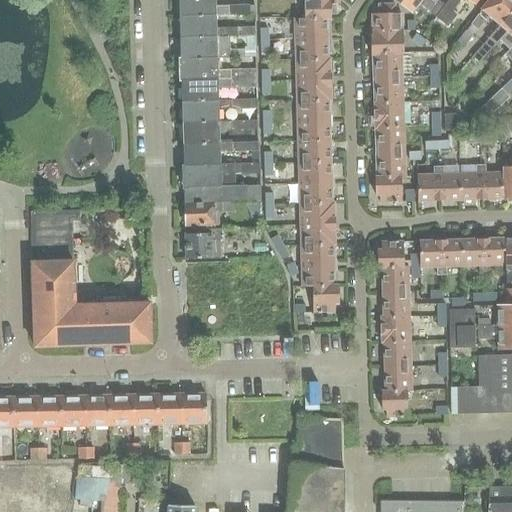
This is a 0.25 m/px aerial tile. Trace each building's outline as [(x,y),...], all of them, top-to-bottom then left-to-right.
[(254,15),(254,6),(215,7),(215,0),(180,0),(181,17),(216,16),(254,15)] [(330,3),(332,3),(339,3),(334,0),(307,0),(307,2),(303,2),(304,19),(326,20),(326,19),(330,19),(330,3)] [(419,6),(429,14),(430,14),(437,5),(430,0),(392,0),(395,2),(412,15),(419,6)] [(468,0),(475,5),(479,0),(449,0),(444,7),(452,13),(461,0),(468,0)] [(488,18),(498,26),(511,12),(511,0),(490,0),(478,15),(470,25),(478,31),(488,18)] [(372,15),(372,32),(402,31),(402,14),(395,14),(395,5),(378,5),(379,14),(372,15)] [(437,16),(436,18),(445,26),(454,15),(452,13),(444,7),(437,16)] [(511,12),(498,26),(488,39),(472,58),(480,66),(507,34),(511,38),(511,12)] [(181,38),(217,37),(217,38),(228,37),(254,37),(254,28),(216,29),(216,16),(181,17),(181,38)] [(293,20),(293,40),(327,40),(326,20),(304,19),(293,20)] [(260,41),(269,41),(269,29),(259,29),(260,41)] [(375,55),(403,54),(403,51),(402,31),(372,32),(371,32),(371,37),(370,37),(371,55),(375,55)] [(472,37),(465,32),(454,46),(461,51),(472,37)] [(426,41),(417,34),(412,41),(421,48),(426,41)] [(229,50),(228,37),(217,38),(217,37),(181,38),(182,59),(180,59),(180,60),(217,58),(217,60),(236,59),(236,50),(229,50)] [(293,48),(294,60),(329,60),(329,59),(327,60),(327,40),(293,40),(293,48)] [(269,41),(260,41),(260,53),(269,53),(269,41)] [(255,48),(245,48),(245,59),(255,59),(255,48)] [(403,79),(403,69),(403,54),(375,55),(376,79),(403,79)] [(217,71),(217,60),(217,58),(180,60),(181,81),(256,78),(256,70),(217,71)] [(294,60),(294,81),(326,81),(326,76),(331,76),(330,73),(329,60),(294,60)] [(430,78),(438,78),(438,66),(429,66),(430,78)] [(261,82),(270,82),(270,70),(260,70),(261,82)] [(183,81),(183,102),(218,101),(218,89),(256,88),(256,78),(181,81),(183,81)] [(438,78),(430,78),(430,90),(439,90),(438,78)] [(376,79),(376,103),(404,103),(403,79),(376,79)] [(294,81),(295,102),(329,102),(330,101),(330,88),(331,88),(331,85),(326,85),(326,81),(294,81)] [(270,82),(261,82),(261,95),(271,95),(270,82)] [(501,89),(495,95),(503,104),(509,98),(508,97),(501,89)] [(183,102),(184,124),(219,122),(218,110),(257,109),(256,100),(218,101),(183,102)] [(295,102),(296,122),(329,122),(329,102),(295,102)] [(375,129),(377,129),(405,128),(404,103),(376,103),(374,104),(375,129)] [(262,124),(271,124),(271,112),(262,112),(262,124)] [(455,114),(444,115),(445,131),(464,130),(464,123),(455,114)] [(431,127),(440,127),(440,115),(431,115),(431,127)] [(184,124),(184,145),(220,144),(219,132),(257,131),(257,122),(219,123),(219,122),(184,124)] [(296,122),(296,142),(330,142),(329,122),(296,122)] [(271,124),(262,124),(262,136),(272,136),(271,124)] [(440,127),(431,127),(431,139),(441,139),(440,127)] [(377,129),(378,153),(405,153),(405,128),(377,129)] [(479,146),(479,137),(467,137),(467,146),(479,146)] [(479,137),(479,146),(491,146),(491,137),(479,137)] [(296,142),(296,143),(296,147),(297,163),(330,163),(330,142),(296,142)] [(437,143),(437,152),(449,151),(449,142),(437,143)] [(220,153),(256,152),(257,152),(257,143),(220,144),(184,145),(185,166),(183,166),(183,167),(220,165),(220,153)] [(437,152),(437,143),(425,143),(425,152),(437,152)] [(263,152),(263,164),(272,164),(272,152),(263,152)] [(420,152),(408,152),(409,162),(421,161),(420,152)] [(378,153),(379,178),(401,178),(406,178),(405,153),(378,153)] [(259,163),(220,165),(183,167),(183,175),(181,177),(181,184),(184,186),(184,188),(184,190),(185,190),(185,203),(184,203),(185,204),(234,203),(246,203),(246,186),(234,186),(234,174),(259,174),(259,163)] [(297,177),(297,184),(331,184),(330,163),(297,163),(297,177)] [(272,164),(263,164),(264,177),(273,177),(272,164)] [(481,200),(481,166),(475,166),(475,173),(459,174),(460,201),(481,200)] [(503,199),(503,189),(502,173),(486,173),(485,166),(481,166),(481,200),(503,199)] [(443,167),(438,168),(439,201),(460,201),(459,174),(443,175),(443,167)] [(502,173),(503,189),(503,199),(506,199),(508,202),(511,201),(511,167),(502,168),(502,173)] [(416,175),(417,192),(417,202),(439,201),(438,168),(433,168),(433,175),(416,175)] [(397,203),(401,202),(401,193),(401,178),(379,178),(375,178),(375,196),(379,196),(379,203),(392,203),(392,204),(397,203)] [(297,184),(298,204),(333,204),(333,203),(332,203),(331,184),(297,184)] [(260,186),(246,186),(246,203),(260,202),(260,186)] [(414,190),(405,190),(405,202),(405,203),(408,203),(412,203),(414,203),(414,202),(414,190)] [(264,194),(264,206),(273,205),(273,194),(264,194)] [(234,203),(185,204),(184,204),(184,213),(182,215),(182,221),(185,223),(185,226),(218,226),(218,214),(235,213),(234,203)] [(298,219),(299,225),(330,225),(330,220),(335,220),(335,217),(334,217),(333,204),(298,204),(298,219)] [(274,218),(273,205),(264,206),(264,218),(274,218)] [(31,213),(31,214),(32,214),(32,221),(31,221),(31,222),(32,222),(32,229),(31,229),(31,230),(32,230),(32,233),(32,238),(70,237),(69,212),(67,212),(66,212),(56,212),(55,212),(55,213),(44,213),(44,212),(43,212),(43,213),(32,213),(31,213)] [(299,226),(299,246),(333,246),(333,245),(334,245),(334,232),(335,232),(335,229),(330,229),(330,225),(299,225),(299,226)] [(186,260),(196,259),(212,259),(212,258),(219,258),(218,241),(218,230),(208,230),(208,234),(185,235),(186,260)] [(276,251),(284,247),(277,236),(270,240),(276,251)] [(71,262),(70,237),(32,238),(31,238),(31,239),(32,239),(32,246),(31,246),(31,247),(32,247),(32,255),(31,255),(31,256),(32,256),(32,263),(71,262)] [(505,267),(505,249),(504,239),(483,240),(483,274),(488,274),(488,267),(505,267)] [(461,241),(462,268),(462,276),(467,276),(467,268),(479,267),(479,274),(483,274),(483,240),(461,241)] [(419,255),(419,267),(420,269),(436,269),(437,276),(441,275),(440,241),(419,242),(419,255)] [(441,275),(442,275),(446,275),(445,268),(462,268),(461,241),(440,241),(441,275)] [(403,267),(403,252),(403,242),(399,242),(393,242),(393,243),(381,243),(381,251),(377,251),(378,269),(382,269),(409,268),(409,267),(403,267)] [(333,246),(299,246),(300,267),(333,266),(333,246)] [(276,251),(282,261),(289,257),(284,247),(276,251)] [(419,255),(410,255),(410,267),(419,267),(419,255)] [(34,347),(84,346),(151,344),(150,303),(116,304),(115,297),(114,297),(114,298),(104,299),(104,298),(103,298),(103,305),(75,306),(73,262),(71,262),(32,263),(31,263),(34,347)] [(286,266),(290,278),(298,275),(294,263),(286,266)] [(334,286),(333,266),(300,267),(301,287),(312,287),(338,286),(334,286)] [(410,267),(411,280),(420,279),(420,269),(419,267),(410,267)] [(382,269),(382,293),(409,293),(409,268),(382,269)] [(188,330),(270,327),(270,321),(289,320),(288,283),(186,286),(188,330)] [(312,287),(313,303),(313,313),(317,313),(317,314),(322,314),(322,313),(335,313),(334,304),(338,304),(338,286),(312,287)] [(511,289),(505,290),(506,305),(495,305),(496,326),(511,326),(511,330),(511,329),(511,289)] [(442,300),(442,292),(430,292),(430,301),(442,300)] [(410,318),(410,313),(409,293),(382,293),(383,317),(410,318)] [(485,303),(485,293),(473,294),(473,303),(485,303)] [(485,293),(485,303),(497,303),(497,293),(485,293)] [(464,299),(451,299),(451,308),(464,308),(464,299)] [(438,317),(448,317),(448,305),(438,305),(438,317)] [(293,315),(305,315),(305,306),(293,306),(293,315)] [(474,310),(464,310),(448,310),(449,349),(475,348),(474,310)] [(381,343),(384,343),(411,342),(410,324),(410,318),(383,317),(381,318),(381,343)] [(448,317),(438,317),(438,329),(449,329),(448,317)] [(491,326),(477,326),(477,340),(494,340),(494,337),(496,337),(497,351),(511,350),(511,329),(511,330),(511,326),(496,326),(491,326)] [(411,342),(384,343),(384,367),(411,366),(411,342)] [(439,365),(450,365),(449,353),(439,353),(439,365)] [(511,355),(477,356),(478,388),(479,414),(511,413),(511,355)] [(450,365),(439,365),(440,377),(450,377),(450,365)] [(384,367),(385,392),(412,392),(412,376),(411,366),(384,367)] [(479,414),(478,388),(457,388),(458,415),(466,414),(476,414),(479,414)] [(408,417),(407,407),(407,399),(407,394),(412,394),(412,392),(385,392),(381,392),(382,410),(385,410),(386,417),(398,417),(398,418),(404,418),(404,417),(408,417)] [(436,416),(447,415),(447,392),(436,392),(436,416)] [(205,394),(181,395),(181,425),(206,424),(205,394)] [(157,395),(133,396),(133,426),(157,425),(157,395)] [(157,395),(157,425),(181,425),(181,395),(157,395)] [(109,396),(85,397),(85,427),(109,426),(109,396)] [(133,396),(109,396),(109,426),(133,426),(133,396)] [(61,397),(37,398),(37,427),(61,427),(61,397)] [(61,397),(61,427),(85,427),(85,397),(61,397)] [(13,398),(0,398),(0,428),(13,428),(13,398)] [(13,398),(13,428),(37,427),(37,398),(13,398)] [(292,467),(343,470),(342,451),(343,451),(342,419),(340,419),(340,420),(300,419),(298,439),(297,448),(294,448),(292,467)] [(182,446),(174,446),(174,458),(182,457),(182,446)] [(182,457),(191,457),(190,446),(182,446),(182,457)] [(133,447),(125,447),(125,459),(134,458),(133,447)] [(134,458),(142,458),(142,447),(133,447),(134,458)] [(85,448),(77,448),(77,459),(86,459),(85,448)] [(86,459),(94,459),(94,448),(85,448),(86,459)] [(38,449),(29,449),(30,460),(38,460),(38,449)] [(38,460),(46,460),(46,449),(38,449),(38,460)] [(118,511),(120,486),(121,486),(122,466),(112,466),(104,503),(102,511),(118,511)] [(343,511),(343,470),(292,467),(288,511),(343,511)] [(511,511),(511,487),(489,487),(488,499),(487,511),(511,511)] [(463,511),(464,502),(463,502),(380,502),(380,511),(463,511)]
